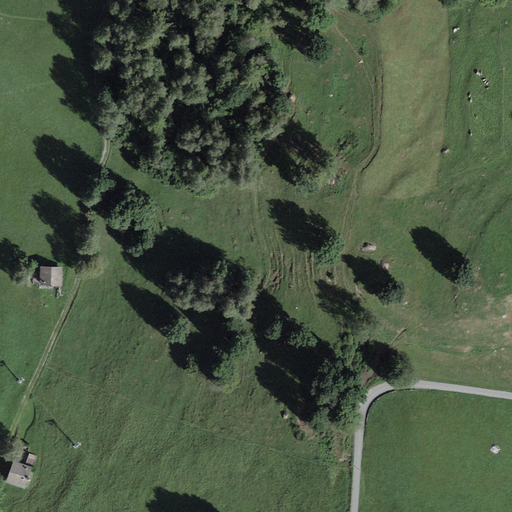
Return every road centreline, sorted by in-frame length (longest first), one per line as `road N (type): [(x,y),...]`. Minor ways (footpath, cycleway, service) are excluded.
road 1 (track): [(0,462),(62,330),(101,99),(101,0)]
road 2 (unclassified): [(511,396),(408,384),(370,395),(352,511)]
